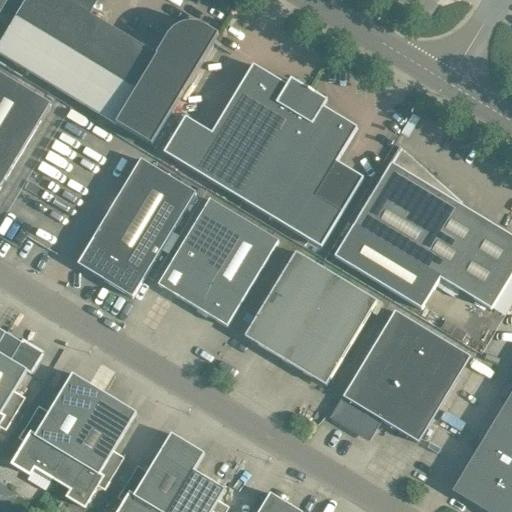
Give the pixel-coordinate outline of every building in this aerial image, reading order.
[(27,0),(0,46),(0,54),(152,147),(174,110),(216,42),(220,35),(207,27),(206,28),(199,25),(190,24),(182,26),(175,30),(169,36),(167,39),(157,55),(129,37),(92,15),(100,0),(27,0)] [(0,0),(0,15),(9,0),(0,0)] [(186,118),(164,154),(243,201),(310,90),(292,80),(288,86),(254,65),(212,134),(205,129),(186,118)] [(0,189),(52,104),(0,72),(0,189)] [(310,90),(243,201),(322,249),(364,179),(353,172),(337,163),(358,128),(324,108),(328,101),(310,90)] [(402,148),(335,258),(422,311),(441,279),(490,309),(491,310),(492,309),(493,309),(494,308),(511,277),(511,236),(462,206),(463,203),(402,148)] [(147,276),(197,193),(141,160),(78,265),(133,299),(147,276)] [(279,242),(211,201),(159,286),(169,292),(227,327),(279,242)] [(296,252),(244,338),(275,356),(286,363),(337,277),(296,252)] [(327,387),(378,301),(337,277),(286,363),(295,368),(327,387)] [(511,304),(511,277),(494,308),(505,316),(511,304)] [(419,444),(471,358),(396,312),(331,418),(360,436),(368,434),(375,432),(382,421),(398,431),(419,444)] [(0,425),(4,419),(11,423),(12,421),(26,398),(20,395),(15,392),(27,372),(32,375),(32,373),(31,373),(42,356),(33,350),(24,345),(25,344),(24,343),(23,344),(12,338),(7,334),(0,346),(0,425)] [(30,475),(35,468),(53,479),(105,394),(73,374),(50,413),(43,409),(39,407),(24,431),(31,435),(13,464),(30,475)] [(114,452),(137,413),(121,403),(105,394),(53,479),(72,490),(68,498),(85,508),(103,479),(110,482),(124,458),(119,455),(114,452)] [(511,403),(508,401),(489,431),(511,444),(511,403)] [(511,444),(489,431),(471,461),(511,485),(511,444)] [(123,491),(130,494),(119,511),(168,511),(194,470),(195,471),(205,454),(195,448),(172,434),(156,460),(149,473),(138,466),(123,491)] [(453,492),(486,511),(511,511),(511,485),(471,461),(453,492)] [(203,476),(195,471),(194,470),(168,511),(226,511),(230,508),(219,501),(226,490),(203,476)] [(300,511),(294,507),(271,494),(259,511),(300,511)]
